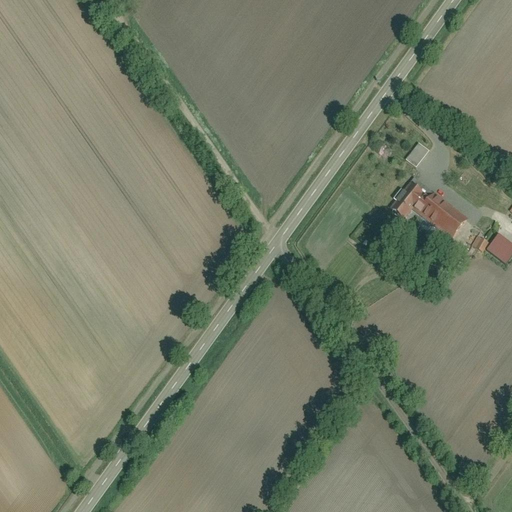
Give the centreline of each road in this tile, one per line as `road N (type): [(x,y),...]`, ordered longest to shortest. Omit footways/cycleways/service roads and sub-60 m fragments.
road 1 (secondary): [(82,511),(276,245)]
road 2 (residential): [(466,511),(276,245)]
road 3 (secondary): [(276,245),(454,0)]
road 4 (residential): [(276,245),(104,0)]
